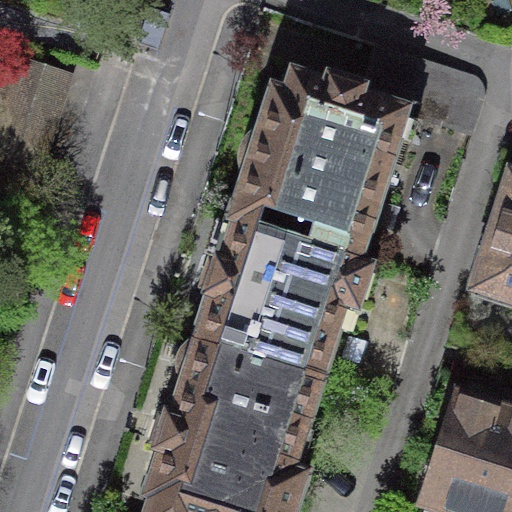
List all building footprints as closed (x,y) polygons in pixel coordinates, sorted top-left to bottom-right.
[(230,217),(360,259),(408,110),(416,113),(422,119),(472,135),(482,102),(484,96),(484,93),(484,90),(483,88),(482,85),(472,75),(378,45),(365,87),(347,81),(329,75),(327,81),(292,70),(285,90),(272,86),(230,217)] [(0,158),(37,170),(67,75),(10,56),(0,87),(0,158)] [(511,186),(476,297),(511,308),(511,186)] [(194,337),(322,378),(346,303),(357,307),(371,265),(359,261),(360,259),(230,217),(229,219),(231,220),(219,258),(217,257),(211,275),(206,292),(208,293),(194,337)] [(293,467),(322,378),(194,337),(169,414),(167,413),(162,430),(156,448),(160,449),(146,495),(152,497),(147,511),(293,511),(307,471),(293,467)] [(509,511),(511,504),(511,412),(500,409),(460,396),(426,502),(428,502),(424,511),(509,511)]
